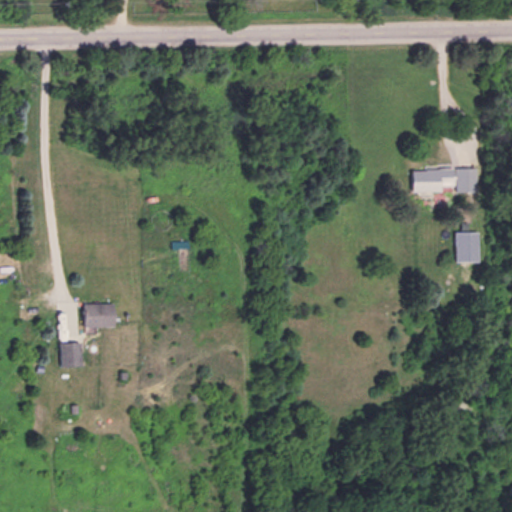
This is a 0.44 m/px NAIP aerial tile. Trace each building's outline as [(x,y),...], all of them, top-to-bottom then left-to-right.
[(407,170),(421,171),(422,166),(449,166),(449,186),(435,186),(435,192),(407,192),(407,170)] [(451,168),(451,193),(470,193),(470,169),(451,168)] [(463,239),(472,239),(472,250),(462,249),(463,239)] [(83,304),(112,303),(113,327),(84,327),(83,304)] [(58,342),(80,341),(80,364),(59,365),(58,342)] [(62,405),(77,405),(77,413),(62,413),(62,405)]
